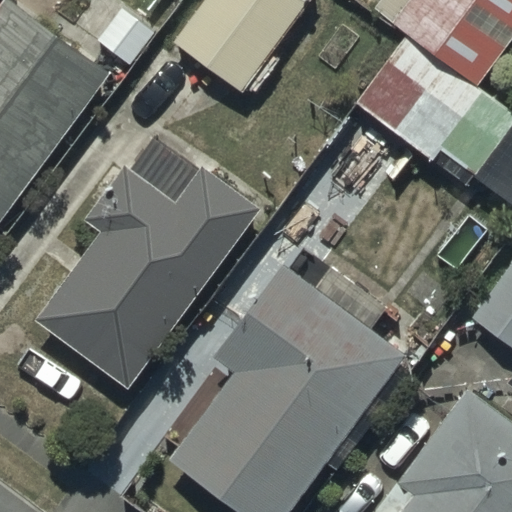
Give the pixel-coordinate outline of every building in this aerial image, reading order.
[(0,0),(0,211),(107,66),(18,0),(0,0)] [(303,0),(199,0),(174,36),(243,85),(303,0)] [(408,25),(480,80),(511,36),(511,0),(404,0),(394,15),(408,25)] [(355,96),(432,154),(446,164),(455,152),(475,168),(511,195),(511,107),(484,86),(478,82),(480,80),(408,25),(355,96)] [(33,316),(127,382),(255,200),(198,160),(194,165),(152,135),(131,165),(125,161),(85,218),(97,226),(33,316)] [(283,511),(403,348),(370,324),(386,301),(333,261),(316,284),(279,258),(212,350),(233,365),(217,387),(207,379),(170,430),(180,438),(169,453),(251,511),(283,511)] [(511,259),(475,312),(511,338),(511,259)] [(511,511),(511,414),(469,381),(398,475),(415,488),(396,511),(511,511)]
